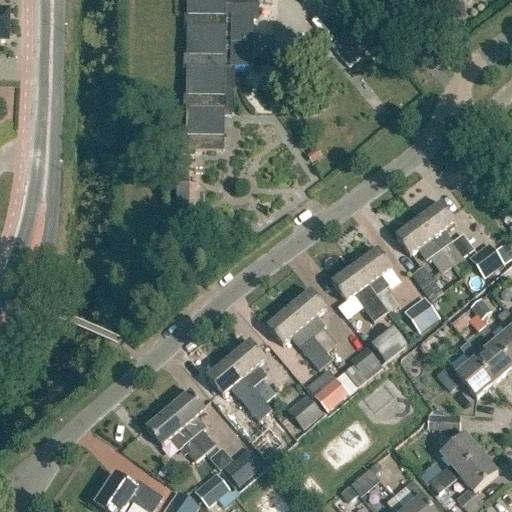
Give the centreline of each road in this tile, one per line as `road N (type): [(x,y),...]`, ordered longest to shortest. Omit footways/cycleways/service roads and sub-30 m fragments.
road 1 (residential): [(21,511),(22,491),(42,457),(232,293),(421,152),(456,98)]
road 2 (tertiary): [(0,356),(45,260),(51,137)]
road 3 (tertiary): [(51,137),(0,300)]
road 4 (tertiary): [(51,137),(51,0)]
road 5 (residential): [(373,0),(456,98)]
